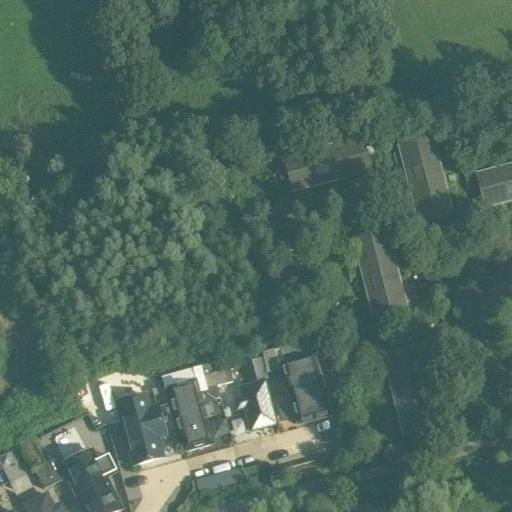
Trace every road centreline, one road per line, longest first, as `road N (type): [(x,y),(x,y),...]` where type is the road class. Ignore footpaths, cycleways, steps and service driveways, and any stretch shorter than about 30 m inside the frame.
road 1 (residential): [(511,284),(486,290),(477,308),(502,418),(493,431),(220,511)]
road 2 (residential): [(147,511),(191,468),(328,436)]
